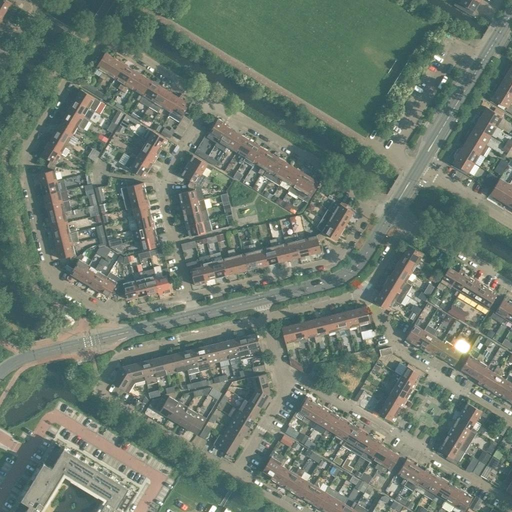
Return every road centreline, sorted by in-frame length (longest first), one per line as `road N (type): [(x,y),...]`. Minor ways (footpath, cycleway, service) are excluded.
road 1 (residential): [(189,295),(114,316),(52,280),(22,159),(72,69),(105,37),(208,101)]
road 2 (residential): [(265,319),(115,358),(96,391),(235,474)]
road 3 (residential): [(511,501),(278,367)]
road 4 (residential): [(189,295),(335,258),(372,204)]
road 5 (residential): [(189,295),(164,186),(208,101)]
road 6 (tertiary): [(0,372),(36,353),(194,315)]
road 7 (residential): [(511,421),(408,355),(364,292)]
road 8 (residential): [(372,204),(208,101)]
road 9 (tertiary): [(418,167),(511,11)]
road 10 (tertiary): [(260,298),(348,275),(390,213)]
road 11 (residential): [(408,224),(511,285)]
